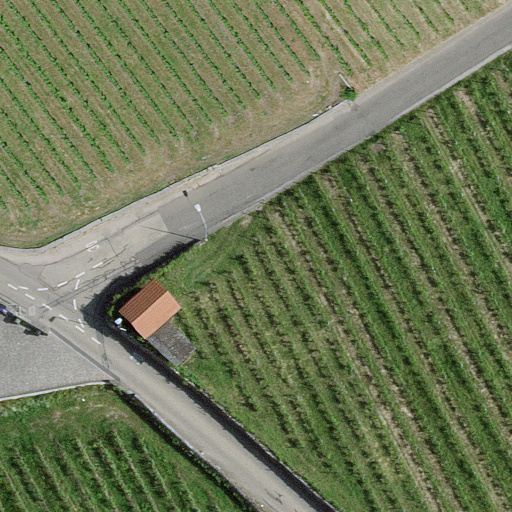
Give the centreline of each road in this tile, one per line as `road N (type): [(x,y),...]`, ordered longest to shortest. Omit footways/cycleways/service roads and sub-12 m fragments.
road 1 (residential): [(49,306),(511,33)]
road 2 (residential): [(298,511),(49,306)]
